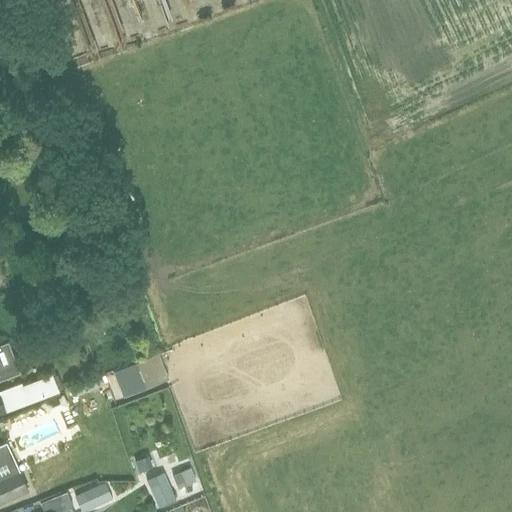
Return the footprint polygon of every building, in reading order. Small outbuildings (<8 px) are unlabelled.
[(63,138),(54,112),(36,118),(46,145),(63,138)] [(158,353),(156,354),(113,371),(124,398),(169,380),(158,353)] [(22,382),(0,390),(0,414),(59,391),(52,373),(22,385),(22,382)] [(0,502),(27,490),(5,442),(0,444),(0,502)] [(189,467),(173,475),(179,489),(196,481),(189,467)] [(159,507),(176,500),(162,470),(145,477),(159,507)] [(93,485),(74,494),(82,511),(83,511),(95,507),(114,499),(109,489),(105,480),(93,485)] [(59,511),(73,506),(67,492),(41,502),(45,511),(59,511)]
